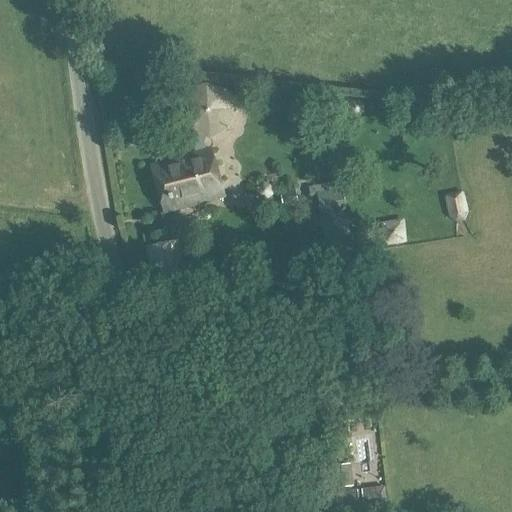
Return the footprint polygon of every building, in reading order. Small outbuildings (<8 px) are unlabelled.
[(191,143),(195,154),(150,167),(164,215),(225,197),(211,150),(206,151),(204,144),(205,140),(210,141),(231,131),(236,109),(227,90),(206,83),(184,91),(178,113),(187,134),(194,136),(191,143)] [(310,197),(317,196),(321,220),(347,215),(342,188),(341,189),(340,183),(308,188),(310,197)] [(284,205),(298,202),(296,191),(281,193),(284,205)] [(449,217),(456,223),(465,221),(467,212),(463,192),(444,196),(449,217)] [(148,246),(155,285),(185,280),(178,241),(148,246)] [(308,279),(253,289),(255,300),(310,290),(308,279)] [(331,415),(266,416),(267,441),(300,440),(300,445),(332,445),(331,415)] [(351,464),(331,466),(334,490),(339,489),(339,492),(351,491),(350,487),(354,487),(351,464)] [(362,489),(362,494),(359,494),(360,506),(363,506),(364,510),(388,507),(386,486),(362,489)] [(351,491),(339,492),(335,493),(337,511),(346,511),(361,510),(360,506),(359,494),(358,490),(351,491)]
